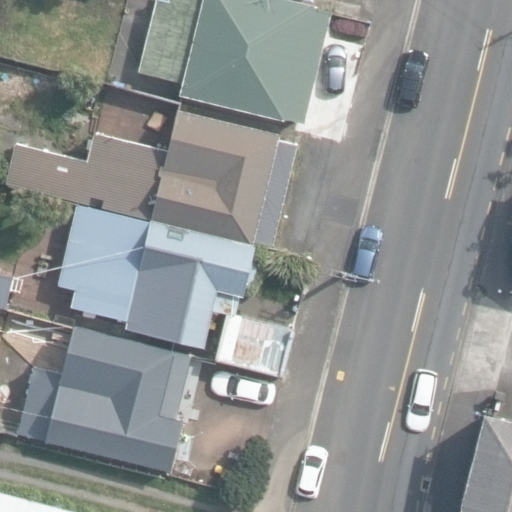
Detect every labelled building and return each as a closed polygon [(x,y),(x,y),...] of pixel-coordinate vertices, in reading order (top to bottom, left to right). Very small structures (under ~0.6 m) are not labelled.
[(180,93),(303,122),(330,8),(295,0),(156,0),(139,72),(182,83),(180,93)] [(251,236),(252,232),(271,237),(296,137),(277,133),(279,127),(176,102),(166,142),(93,125),(86,154),(14,137),(5,177),(89,197),(90,190),(103,193),(101,200),(251,236)] [(121,321),(202,340),(211,303),(232,308),(236,291),(241,293),(254,240),(76,197),(75,200),(56,196),(37,271),(56,276),(55,278),(73,282),(69,297),(123,310),(121,321)] [(0,306),(4,307),(12,275),(0,272),(0,306)] [(211,355),(279,373),(291,326),(223,308),(211,355)] [(17,431),(172,471),(186,419),(176,416),(191,357),(175,353),(176,349),(74,323),(62,372),(34,365),(17,431)] [(460,511),(511,511),(511,419),(484,412),(461,505),(460,511)] [(0,511),(80,511),(0,491),(0,511)]
